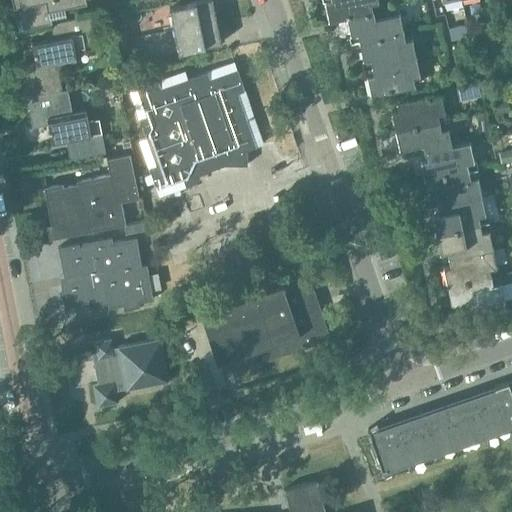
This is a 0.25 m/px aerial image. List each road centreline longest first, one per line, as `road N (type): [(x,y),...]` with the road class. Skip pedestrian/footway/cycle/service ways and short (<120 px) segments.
road 1 (residential): [(405,372),(277,0)]
road 2 (residential): [(50,489),(405,372)]
road 3 (residential): [(50,489),(0,226)]
